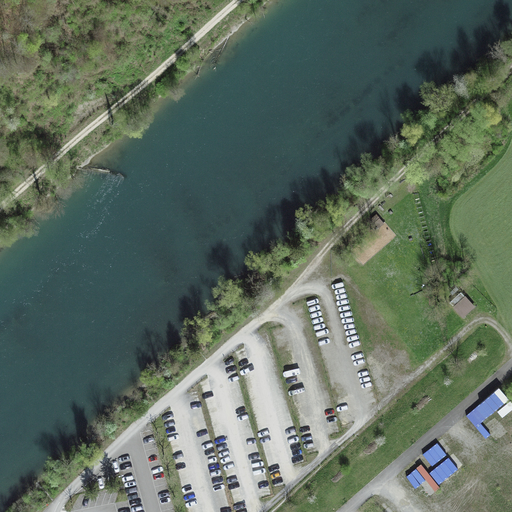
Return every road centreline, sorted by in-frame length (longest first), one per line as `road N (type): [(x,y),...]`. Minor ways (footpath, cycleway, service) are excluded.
road 1 (track): [(130,434),(511,78)]
road 2 (track): [(235,0),(0,201)]
